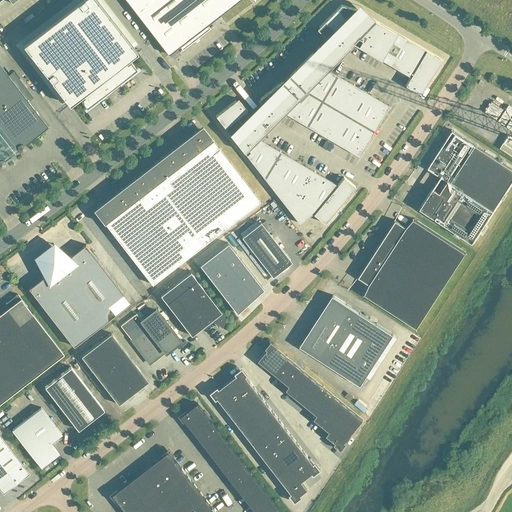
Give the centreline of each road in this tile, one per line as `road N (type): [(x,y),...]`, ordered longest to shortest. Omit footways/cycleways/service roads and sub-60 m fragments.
road 1 (unclassified): [(51,487),(279,312),(404,155),(481,38)]
road 2 (tertiary): [(0,246),(238,59),(298,0)]
road 3 (unknown): [(65,0),(18,35),(16,48),(100,167)]
road 4 (unknown): [(186,97),(110,0)]
